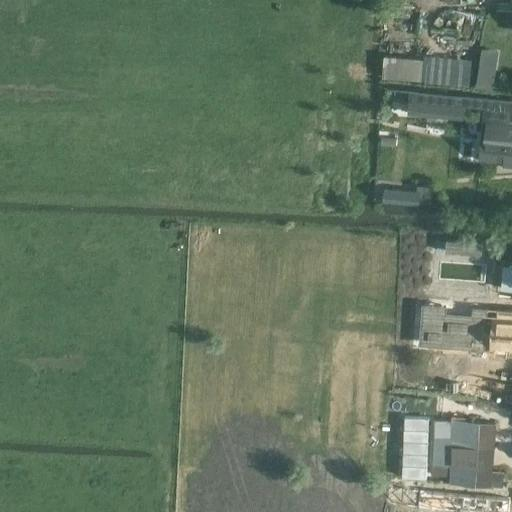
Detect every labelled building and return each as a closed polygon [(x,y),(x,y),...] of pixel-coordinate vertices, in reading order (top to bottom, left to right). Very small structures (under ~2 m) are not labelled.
[(422,81),(424,59),(385,57),(383,78),(422,81)] [(388,87),(387,89),(414,92),(412,114),(427,115),(427,116),(448,118),(464,120),(464,118),(462,118),(463,112),(464,112),(464,105),(486,107),(481,159),(479,159),(479,160),(498,162),(498,157),(504,158),(503,168),(511,168),(511,125),(509,126),(511,99),(388,87)] [(443,245),(442,258),(456,259),(457,246),(443,245)] [(492,347),(511,348),(511,318),(495,317),(492,347)] [(511,490),(423,484),(422,502),(470,505),(469,511),(475,511),(476,506),(511,508),(511,506),(511,490)]
